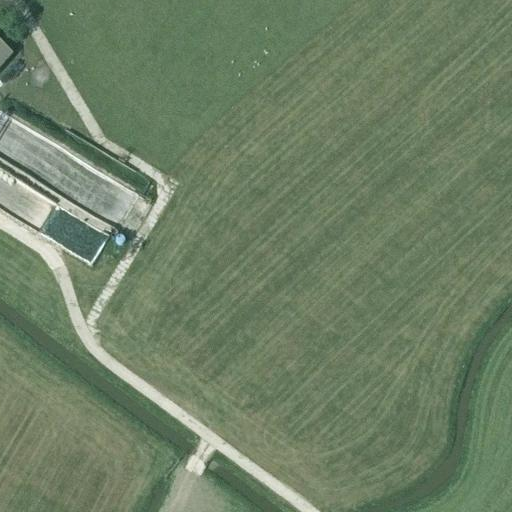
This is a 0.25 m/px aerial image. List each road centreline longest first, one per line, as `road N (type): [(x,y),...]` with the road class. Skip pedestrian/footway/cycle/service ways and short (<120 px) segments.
road 1 (track): [(307,511),(91,344),(51,254),(0,224)]
road 2 (track): [(85,332),(170,186),(103,143),(8,0)]
